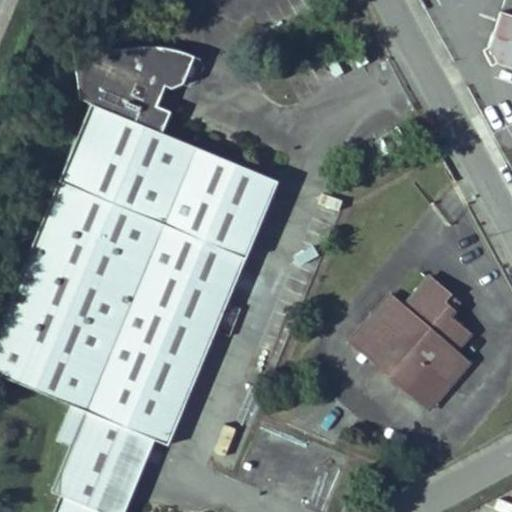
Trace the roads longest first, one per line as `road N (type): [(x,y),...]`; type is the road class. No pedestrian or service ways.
road 1 (unknown): [(423,69),(316,140),(189,459),(201,481),(278,511)]
road 2 (unclassified): [(511,251),(389,0)]
road 3 (unclassified): [(511,448),(410,511)]
